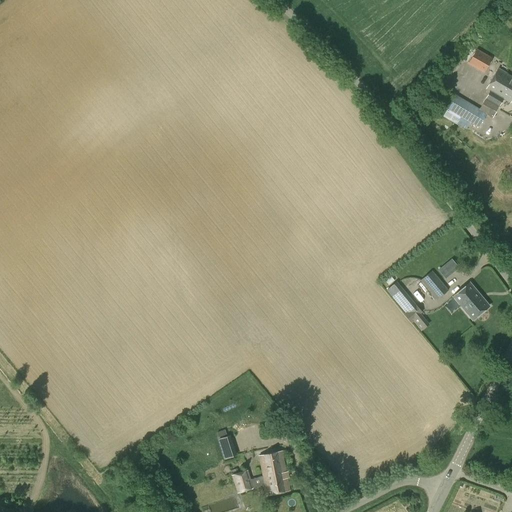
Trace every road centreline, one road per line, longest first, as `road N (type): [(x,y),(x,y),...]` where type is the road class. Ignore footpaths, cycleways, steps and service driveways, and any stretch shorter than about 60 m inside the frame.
road 1 (unclassified): [(511,282),(338,61),(274,0)]
road 2 (tertiary): [(444,488),(511,353)]
